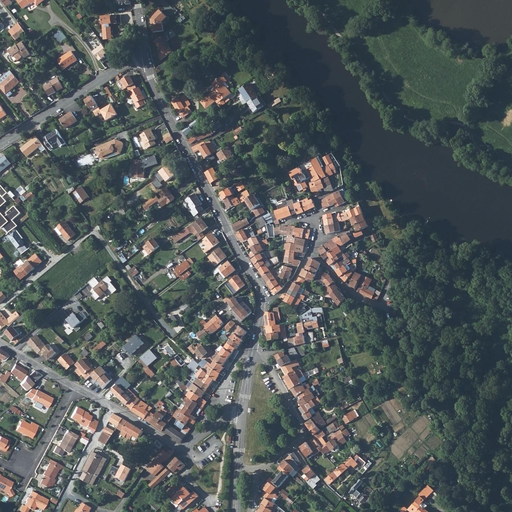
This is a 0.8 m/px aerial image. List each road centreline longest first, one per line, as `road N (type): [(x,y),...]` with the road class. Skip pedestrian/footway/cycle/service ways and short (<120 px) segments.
road 1 (tertiary): [(261,303),(145,56)]
road 2 (residential): [(0,308),(93,232),(147,303)]
road 3 (residential): [(252,351),(270,367),(304,433),(260,468),(249,511)]
road 4 (residential): [(242,413),(177,449),(71,386)]
road 5 (unclassified): [(0,144),(145,56)]
road 6 (residential): [(311,251),(346,289),(378,306),(389,295),(392,250)]
